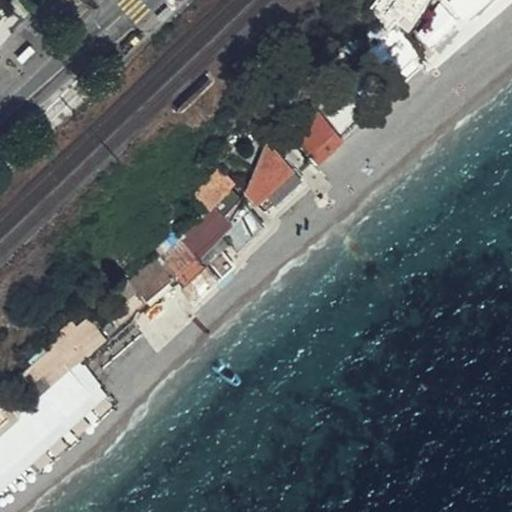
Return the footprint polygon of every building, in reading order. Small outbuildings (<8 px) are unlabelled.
[(393,0),(381,14),(390,22),(397,14),(412,28),(430,0),(393,0)] [(449,0),(448,3),(464,21),(488,0),(449,0)] [(475,34),(511,0),(488,0),(464,21),(475,34)] [(425,40),(450,14),(440,3),(418,34),(425,40)] [(425,40),(430,46),(455,18),(450,14),(425,40)] [(423,54),(405,37),(371,69),(387,87),(416,61),(423,54)] [(423,54),(416,61),(422,67),(429,60),(423,54)] [(321,113),(293,138),(297,142),(304,150),(317,164),(345,139),(321,113)] [(291,169),(263,139),(246,189),(256,200),(290,171),(291,169)] [(304,150),(297,142),(294,145),(301,152),(304,150)] [(214,206),(234,180),(216,166),(197,193),(214,206)] [(290,171),(256,200),(258,202),(261,200),(266,207),(297,179),(290,171)] [(238,216),(248,207),(242,200),(237,215),(238,216)] [(193,253),(197,258),(209,247),(210,247),(221,238),(224,235),(235,220),(234,220),(219,204),(168,249),(172,255),(134,288),(145,299),(181,269),(179,266),(193,253)] [(238,216),(234,220),(235,220),(224,235),(241,251),(264,225),(248,207),(238,216)] [(197,258),(179,275),(186,283),(217,255),(210,247),(209,247),(197,258)] [(217,255),(186,283),(183,286),(195,299),(234,264),(223,251),(217,255)] [(0,426),(15,413),(20,417),(53,386),(43,376),(22,396),(20,395),(5,405),(0,409),(0,426)] [(0,435),(20,417),(15,413),(0,426),(0,435)]
